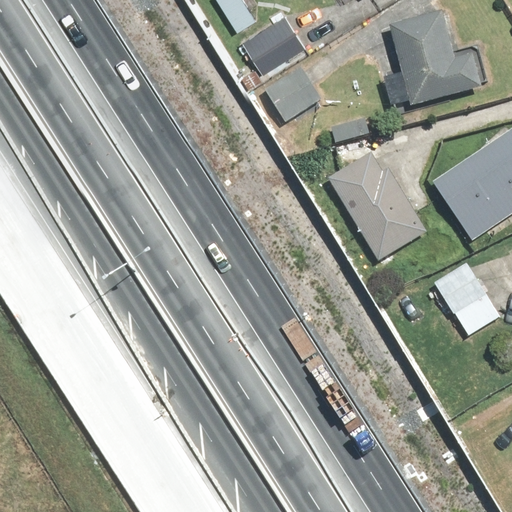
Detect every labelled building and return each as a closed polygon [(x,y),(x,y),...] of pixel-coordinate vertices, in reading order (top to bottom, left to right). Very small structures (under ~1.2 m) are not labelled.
[(288,12),(281,0),(203,0),(229,46),(288,12)] [(459,54),(447,11),(398,25),(410,70),(390,75),(398,106),(414,101),(417,112),(494,91),(482,47),(459,54)] [(289,19),(249,42),(268,74),(308,51),(289,19)] [(306,67),(268,90),(304,150),(336,131),(339,145),(376,138),(370,108),(335,115),(306,67)] [(511,137),(439,185),(476,241),(511,217),(511,137)] [(388,172),(379,155),(337,178),(381,260),(430,234),(394,169),(388,172)] [(471,264),(439,284),(472,336),(504,316),(471,264)]
